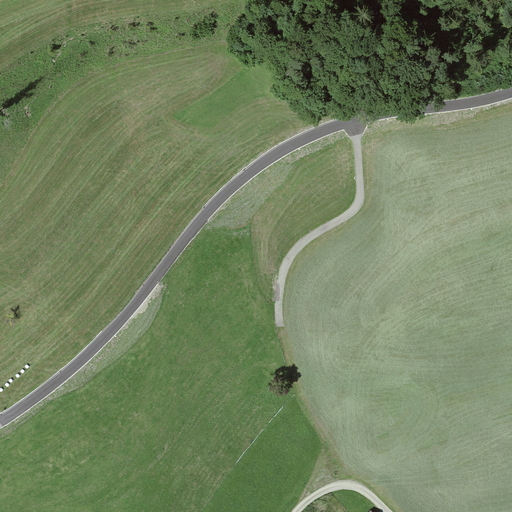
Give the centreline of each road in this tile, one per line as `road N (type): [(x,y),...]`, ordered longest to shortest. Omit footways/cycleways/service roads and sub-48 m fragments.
road 1 (unclassified): [(0,422),(85,360),(248,173),(354,123),(511,93)]
road 2 (track): [(354,123),(357,204),(288,255),(281,323)]
